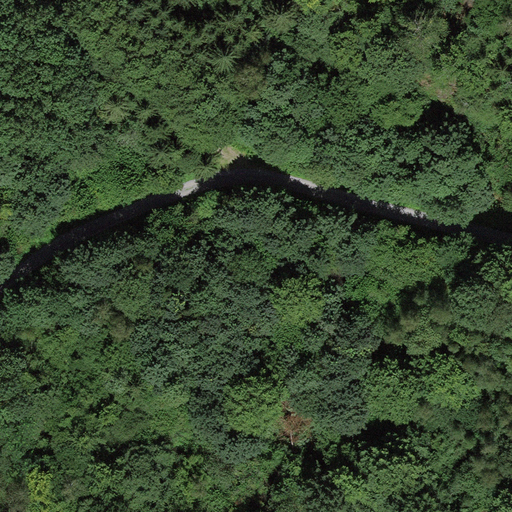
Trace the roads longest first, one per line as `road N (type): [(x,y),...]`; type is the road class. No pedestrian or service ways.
road 1 (track): [(16,0),(255,171),(511,242)]
road 2 (track): [(255,171),(52,243),(0,281)]
